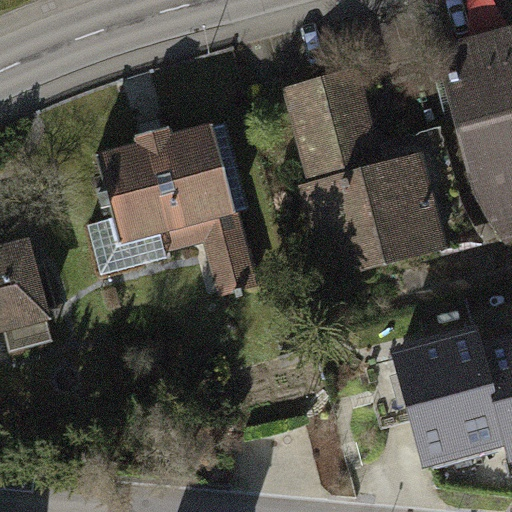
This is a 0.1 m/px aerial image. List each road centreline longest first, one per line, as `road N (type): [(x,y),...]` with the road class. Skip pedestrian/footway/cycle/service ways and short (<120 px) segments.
road 1 (tertiary): [(219,0),(104,33),(0,78)]
road 2 (residential): [(0,500),(128,511)]
